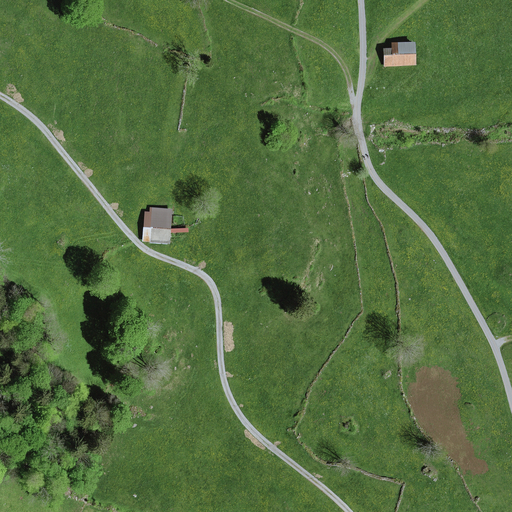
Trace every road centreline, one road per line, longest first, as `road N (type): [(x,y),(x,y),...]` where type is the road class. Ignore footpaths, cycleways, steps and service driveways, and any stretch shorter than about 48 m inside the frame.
road 1 (track): [(511,403),(484,325),(442,252),(367,163),(356,112),(361,0)]
road 2 (track): [(356,112),(336,56),(229,0)]
